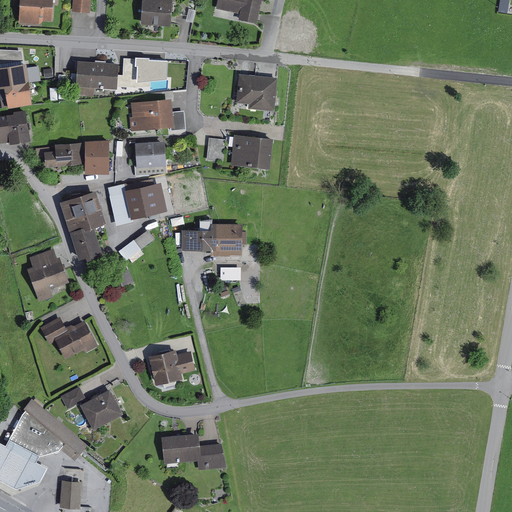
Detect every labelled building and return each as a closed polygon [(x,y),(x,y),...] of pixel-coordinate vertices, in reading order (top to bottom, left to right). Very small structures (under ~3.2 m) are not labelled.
[(54,0),(22,0),(22,20),(54,21),(54,0)] [(93,0),(78,0),(78,8),(93,9),(93,0)] [(171,0),(147,0),(146,22),(171,23),(171,0)] [(261,0),(223,0),(222,11),(258,18),(261,0)] [(152,57),(138,56),(138,65),(140,65),(139,82),(170,79),(170,60),(152,59),(152,57)] [(119,62),(81,61),(81,89),(118,89),(119,62)] [(28,65),(1,67),(4,105),(31,103),(28,65)] [(279,76),(247,73),(244,103),(277,106),(279,76)] [(172,99),(136,101),(138,129),(174,127),(172,99)] [(25,112),(0,115),(0,142),(10,141),(11,143),(29,140),(25,112)] [(210,133),(209,154),(224,155),(225,134),(210,133)] [(277,138),(236,135),(234,157),(275,161),(277,138)] [(165,141),(135,144),(137,170),(167,167),(165,141)] [(108,143),(87,143),(87,173),(108,174),(108,143)] [(56,146),(56,153),(45,154),(46,167),(82,164),(80,144),(56,146)] [(166,210),(160,184),(124,192),(123,186),(111,189),(119,225),(130,222),(129,218),(166,210)] [(96,189),(61,200),(71,233),(95,225),(107,221),(96,189)] [(212,222),(212,228),(183,228),(183,248),(244,249),(244,222),(212,222)] [(104,254),(95,225),(71,233),(79,258),(86,256),(87,260),(104,254)] [(155,239),(149,231),(121,252),(127,260),(130,257),(133,262),(143,254),(140,250),(155,239)] [(28,271),(42,300),(58,293),(55,286),(70,279),(55,248),(35,257),(39,265),(28,271)] [(222,266),(222,275),(242,275),(242,266),(222,266)] [(80,319),(65,327),(58,315),(40,325),(50,343),(56,339),(66,358),(83,348),(85,352),(95,347),(80,319)] [(176,349),(148,356),(155,386),(183,379),(181,374),(196,370),(191,352),(177,356),(176,349)] [(86,398),(80,386),(61,396),(67,408),(86,398)] [(122,414),(110,390),(80,405),(92,429),(122,414)] [(32,401),(24,410),(9,441),(39,457),(59,451),(63,447),(76,459),(87,446),(32,401)] [(199,434),(161,437),(164,464),(197,461),(201,461),(200,445),(199,434)] [(223,443),(200,445),(201,461),(197,461),(198,470),(226,467),(223,443)] [(85,481),(64,480),(62,507),(83,507),(85,481)]
